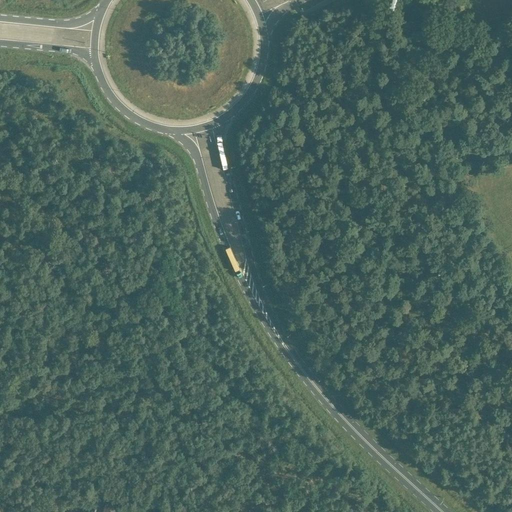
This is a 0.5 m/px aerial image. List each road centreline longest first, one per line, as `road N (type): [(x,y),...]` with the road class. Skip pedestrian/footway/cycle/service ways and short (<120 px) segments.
road 1 (primary): [(276,332),(325,395),(448,511)]
road 2 (primary): [(177,130),(193,150),(238,279),(276,332)]
road 3 (primary): [(276,332),(230,192),(219,120)]
